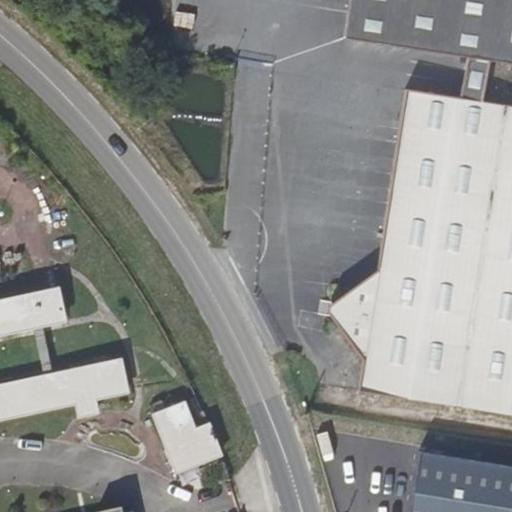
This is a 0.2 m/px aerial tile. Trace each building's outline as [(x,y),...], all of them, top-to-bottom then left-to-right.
[(511,106),(511,0),(329,0),(318,83),(437,97),(432,136),(405,133),(393,233),(312,303),(348,353),(343,383),(511,406),(511,145),(458,138),(464,99),(511,106)] [(0,329),(37,323),(50,321),(74,315),(67,279),(0,292),(0,329)] [(57,358),(50,321),(37,323),(45,361),(57,358)] [(127,344),(57,358),(45,361),(0,368),(0,378),(6,412),(135,387),(127,344)] [(191,398),(158,409),(178,466),(226,448),(212,412),(199,417),(191,398)] [(511,511),(511,460),(426,445),(413,511),(511,511)]
